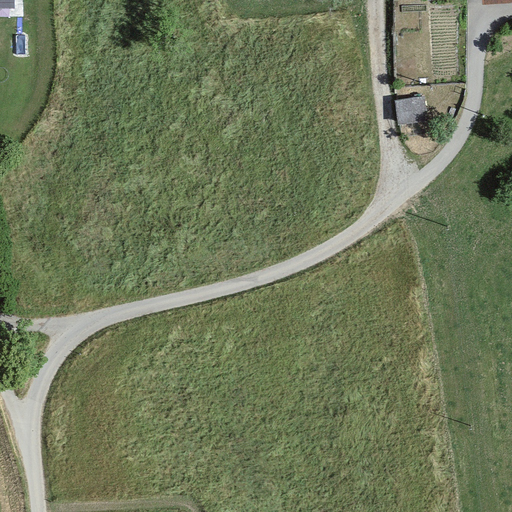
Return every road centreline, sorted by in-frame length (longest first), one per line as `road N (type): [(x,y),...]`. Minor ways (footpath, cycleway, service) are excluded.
road 1 (track): [(39,511),(22,419),(81,326),(178,310),(353,248),(403,187)]
road 2 (track): [(403,187),(375,83),(375,0)]
